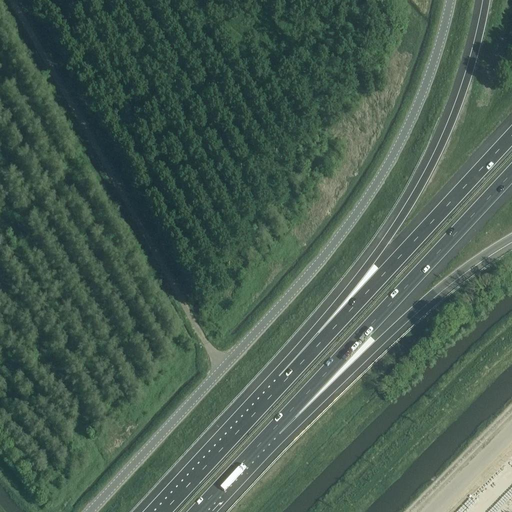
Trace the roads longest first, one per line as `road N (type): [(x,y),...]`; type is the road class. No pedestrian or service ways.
road 1 (unclassified): [(89,511),(346,226),(397,146),(449,0)]
road 2 (motorway): [(486,0),(435,155),(394,228),(288,375)]
road 3 (track): [(222,368),(6,0)]
road 4 (motorway): [(271,430),(511,171)]
road 5 (motorway): [(511,133),(288,375)]
road 6 (motorway): [(271,430),(445,280),(511,237)]
road 7 (motorway): [(288,375),(162,511)]
